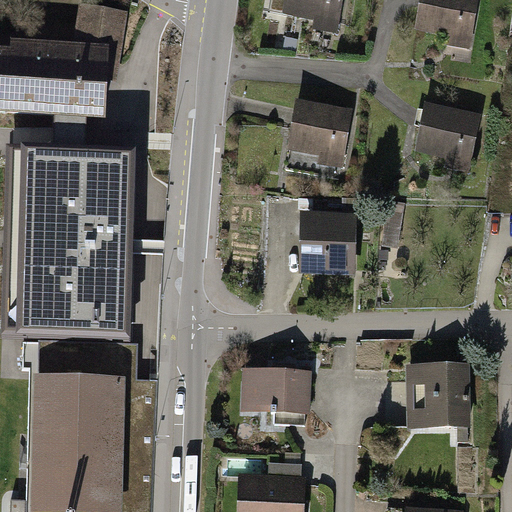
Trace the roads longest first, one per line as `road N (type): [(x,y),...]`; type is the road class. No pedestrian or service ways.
road 1 (tertiary): [(221,5),(193,326)]
road 2 (residential): [(506,323),(193,326)]
road 3 (tertiary): [(193,326),(185,511)]
road 4 (unknown): [(212,80),(371,68)]
road 5 (residential): [(344,511),(350,369)]
